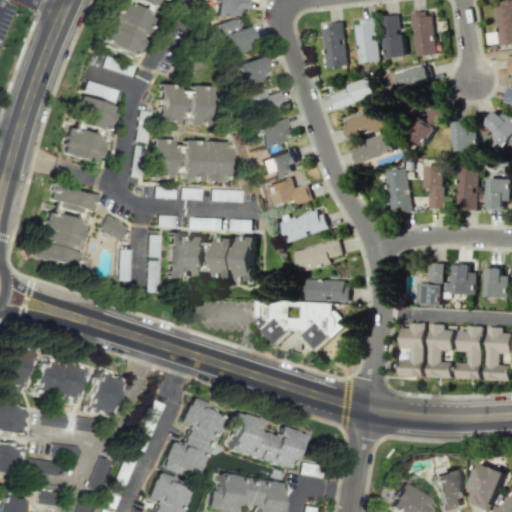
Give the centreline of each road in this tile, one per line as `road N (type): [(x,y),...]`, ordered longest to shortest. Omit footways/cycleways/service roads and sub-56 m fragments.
road 1 (tertiary): [(511,415),(442,418),(341,403),(51,309)]
road 2 (residential): [(303,0),(289,7),(284,34),(332,169),(380,271),(382,321),(368,409)]
road 3 (tertiary): [(71,0),(3,185)]
road 4 (residential): [(143,341),(63,511)]
road 5 (residential): [(511,238),(427,236),(375,251)]
